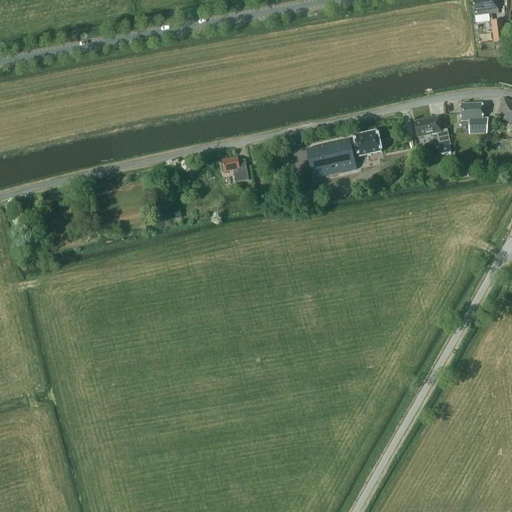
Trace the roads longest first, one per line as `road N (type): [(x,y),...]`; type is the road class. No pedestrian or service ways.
road 1 (unclassified): [(0,197),(430,100),(511,95)]
road 2 (secondary): [(0,63),(337,0)]
road 3 (unclassified): [(357,511),(511,239)]
